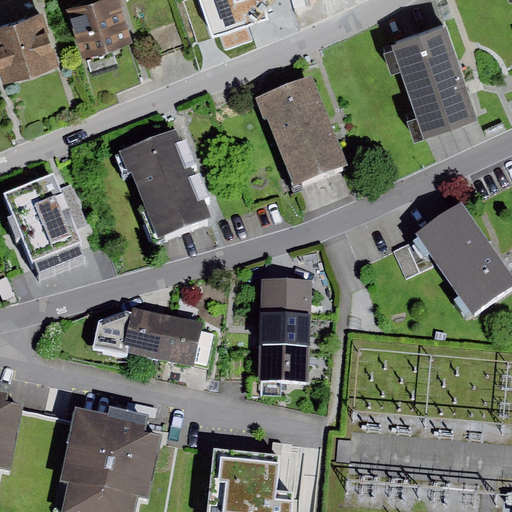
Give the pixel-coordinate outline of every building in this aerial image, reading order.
[(80,0),(85,12),(68,18),(82,62),(88,60),(92,73),(118,65),(114,52),(133,46),(117,0),(80,0)] [(199,0),(213,38),(219,36),(224,51),(252,41),(248,27),(270,20),(264,0),(199,0)] [(170,7),(139,18),(154,58),(184,47),(170,7)] [(38,21),(0,34),(0,66),(6,86),(55,70),(38,21)] [(447,35),(392,53),(395,60),(422,140),(477,122),(458,67),(447,35)] [(310,97),(256,119),(291,204),(345,182),(310,97)] [(176,147),(120,169),(157,261),(215,238),(207,218),(210,217),(200,192),(194,194),(189,182),(195,180),(186,157),(181,159),(176,147)] [(56,193),(5,214),(16,239),(33,282),(83,262),(56,193)] [(511,291),(462,221),(418,253),(473,330),(511,302),(511,291)] [(413,247),(395,256),(407,282),(425,273),(413,247)] [(309,294),(261,293),(260,327),(309,328),(309,310),(309,294)] [(159,371),(169,327),(134,319),(132,326),(126,325),(98,335),(92,362),(129,370),(130,365),(159,371)] [(203,335),(169,327),(159,371),(194,379),(203,335)] [(309,328),(260,327),(259,362),(308,363),(308,342),(309,328)] [(308,363),(259,362),(259,394),(307,396),(308,377),(308,363)] [(9,412),(0,410),(0,483),(10,485),(22,424),(7,421),(9,412)] [(150,442),(77,424),(74,435),(60,496),(68,498),(65,511),(151,511),(166,452),(149,448),(150,442)] [(273,511),(278,467),(212,460),(206,511),(273,511)]
